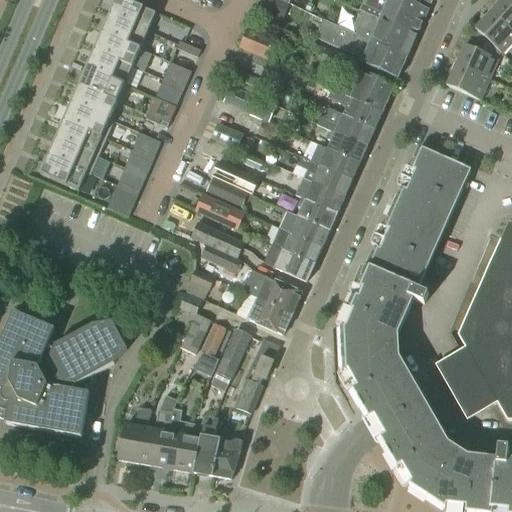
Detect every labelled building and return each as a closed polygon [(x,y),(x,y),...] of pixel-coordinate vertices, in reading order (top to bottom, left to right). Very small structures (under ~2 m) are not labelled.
[(156,15),(120,0),(116,0),(109,17),(148,34),(156,15)] [(278,0),(268,0),(264,11),(277,16),(283,2),(278,0)] [(419,30),(428,11),(403,0),(367,0),(365,6),(419,30)] [(432,0),(403,0),(428,11),(432,0)] [(511,33),(511,4),(507,0),(502,0),(490,14),(511,33)] [(407,58),(416,37),(364,14),(363,17),(360,18),(356,20),(354,27),(354,31),(356,34),(355,35),(407,58)] [(475,31),(478,33),(501,54),(501,55),(502,56),(511,45),(511,33),(490,14),(475,31)] [(102,35),(140,51),(148,34),(109,17),(102,35)] [(407,58),(355,35),(323,21),(315,39),(363,60),(361,64),(397,80),(407,58)] [(277,43),(248,30),(239,50),(268,62),(277,43)] [(497,61),(501,55),(501,54),(478,33),(468,48),(464,47),(446,87),(480,102),(498,61),(497,61)] [(94,52),(132,69),(140,51),(102,35),(94,52)] [(190,48),(179,43),(176,50),(187,55),(190,48)] [(187,55),(198,60),(201,52),(190,48),(187,55)] [(262,78),(268,62),(239,50),(232,65),(262,78)] [(349,75),(354,63),(325,50),(320,62),(349,75)] [(125,86),(132,69),(94,52),(86,70),(129,88),(130,88),(125,86)] [(192,74),(170,64),(161,86),(171,90),(174,83),(185,88),(192,74)] [(265,84),(231,68),(224,84),(231,87),(258,100),(258,99),(265,84)] [(122,106),(129,88),(86,70),(79,88),(122,106)] [(382,115),(394,87),(362,73),(359,80),(355,78),(351,87),(355,89),(350,101),(382,115)] [(174,83),(171,90),(182,95),(185,88),(174,83)] [(176,109),(182,95),(171,90),(161,86),(155,99),(176,109)] [(223,104),(262,122),(262,121),(270,125),(277,108),(258,99),(258,100),(231,87),(223,104)] [(122,106),(79,88),(71,105),(114,124),(114,123),(111,121),(118,105),(121,107),(122,106)] [(374,131),(382,115),(350,101),(330,92),(326,101),(346,109),(343,117),(374,131)] [(155,99),(149,114),(159,118),(170,123),(176,109),(155,99)] [(114,124),(71,105),(63,123),(106,141),(114,124)] [(374,131),(343,117),(328,111),(326,116),(317,120),(318,122),(316,126),(330,132),(367,148),(374,131)] [(159,118),(149,114),(146,121),(156,125),(159,118)] [(156,125),(167,130),(170,123),(159,118),(156,125)] [(282,130),(270,125),(262,121),(262,122),(256,135),(275,145),(282,130)] [(56,140),(99,159),(106,141),(63,123),(56,140)] [(211,140),(236,151),(242,137),(216,126),(211,140)] [(328,151),(359,165),(367,148),(330,132),(326,141),(331,143),(328,151)] [(48,158),(91,177),(99,159),(56,140),(48,158)] [(359,165),(328,151),(317,147),(310,164),(352,182),(359,165)] [(443,449),(429,425),(418,405),(407,385),(393,361),(392,334),(407,298),(424,306),(428,296),(412,288),(465,169),(419,148),(409,169),(404,167),(395,186),(401,189),(383,228),(378,226),(369,246),(374,248),(365,269),(371,272),(364,288),(358,285),(348,309),(354,312),(346,329),(341,330),(343,372),(348,372),(357,388),(352,391),(363,410),(369,421),(374,418),(380,428),(385,437),(380,440),(386,450),(397,470),(403,467),(411,481),(412,482),(409,487),(445,510),(448,506),(466,508),(465,511),(492,511),(501,511),(511,511),(511,468),(507,468),(509,450),(498,449),(497,467),(465,463),(443,449)] [(144,153),(134,149),(130,156),(141,161),(144,153)] [(141,161),(152,165),(155,158),(144,153),(141,161)] [(264,163),(247,156),(243,165),(259,173),(264,163)] [(48,158),(40,176),(79,193),(86,175),(91,177),(48,158)] [(352,182),(310,164),(301,160),(297,167),(307,172),(303,180),(344,199),(352,182)] [(253,179),(219,164),(212,178),(246,193),(253,179)] [(212,180),(206,193),(242,209),(247,196),(212,180)] [(295,197),(300,200),(337,216),(344,199),(303,180),(295,197)] [(129,188),(118,184),(115,191),(126,196),(129,188)] [(126,196),(137,200),(140,193),(129,188),(126,196)] [(237,232),(244,215),(204,197),(197,214),(237,232)] [(302,209),(298,219),(329,233),(337,216),(300,200),(297,207),(302,209)] [(329,233),(298,219),(286,213),(279,230),(322,249),(329,233)] [(198,223),(191,240),(206,247),(235,260),(237,261),(245,244),(198,223)] [(502,242),(459,337),(465,349),(507,423),(511,423),(511,227),(510,227),(511,224),(510,224),(502,242)] [(279,230),(271,247),(314,266),(322,249),(279,230)] [(230,272),(235,260),(206,247),(201,259),(230,272)] [(263,265),(306,284),(314,266),(271,247),(263,265)] [(209,293),(214,281),(195,272),(190,284),(209,293)] [(247,296),(249,297),(292,316),(302,295),(267,279),(250,272),(241,293),(247,296)] [(196,316),(202,303),(185,295),(180,310),(196,316)] [(247,296),(237,317),(283,337),(292,316),(249,297),(247,296)] [(0,419),(6,421),(5,426),(81,439),(92,377),(114,366),(127,351),(112,324),(93,326),(54,347),(48,345),(54,331),(13,314),(0,344),(0,419)] [(180,350),(195,357),(211,323),(196,316),(180,350)] [(213,360),(226,331),(214,325),(201,354),(213,360)] [(231,380),(242,355),(243,353),(247,345),(250,339),(235,332),(216,374),(231,380)] [(262,380),(265,381),(279,347),(263,341),(262,345),(256,356),(261,358),(256,370),(251,368),(243,384),(234,408),(251,415),(262,389),(259,387),(262,380)] [(211,397),(232,404),(236,391),(215,384),(211,397)] [(138,466),(156,469),(163,434),(173,411),(177,402),(165,398),(159,412),(157,412),(154,429),(147,428),(144,432),(138,466)] [(144,432),(147,428),(151,411),(139,409),(133,426),(125,425),(122,438),(121,438),(118,443),(119,450),(120,450),(118,462),(138,466),(144,432)] [(163,434),(156,469),(175,472),(182,434),(184,424),(180,423),(182,412),(173,411),(163,434)] [(218,422),(212,421),(211,429),(202,427),(200,437),(194,475),(212,479),(220,441),(214,440),(215,435),(216,435),(218,422)] [(175,472),(194,475),(200,437),(202,427),(201,427),(184,424),(182,434),(175,472)] [(232,443),(220,441),(212,479),(231,482),(243,444),(236,442),(232,443)]
